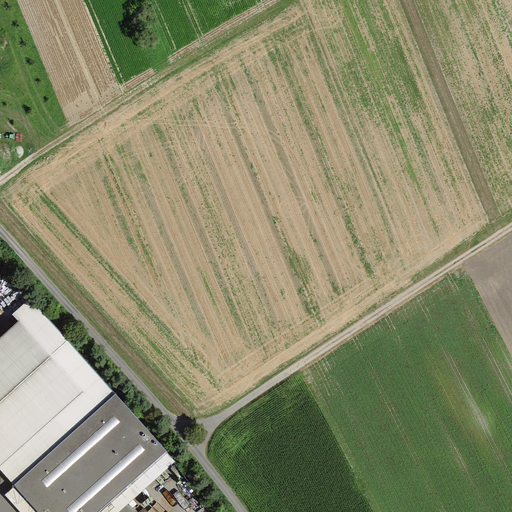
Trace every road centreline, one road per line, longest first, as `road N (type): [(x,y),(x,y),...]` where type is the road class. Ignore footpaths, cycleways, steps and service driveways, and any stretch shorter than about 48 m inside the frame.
road 1 (track): [(511,223),(181,437)]
road 2 (track): [(0,236),(181,437),(232,511)]
road 3 (track): [(0,179),(275,0)]
